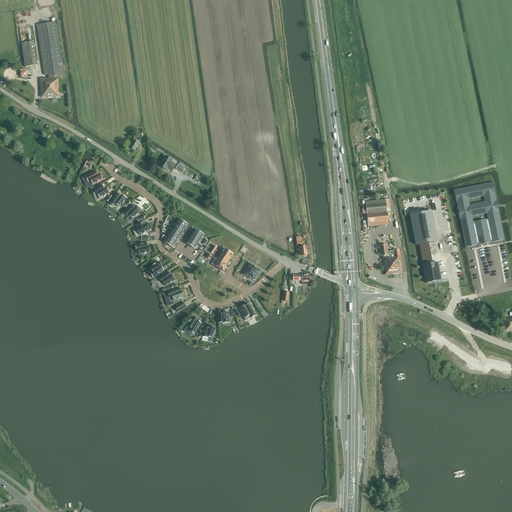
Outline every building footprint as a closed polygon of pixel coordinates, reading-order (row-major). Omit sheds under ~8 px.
[(57,22),(37,25),(45,75),(49,75),(49,78),(50,78),(50,82),(44,82),(44,96),(47,96),(48,97),(59,97),(58,81),(57,77),(65,76),(57,22)] [(25,67),(37,66),(34,42),(22,44),(25,67)] [(135,151),(139,144),(134,141),(129,148),(135,151)] [(174,171),(177,165),(171,162),(173,160),(166,156),(159,166),(166,170),(168,168),(174,171)] [(182,173),(185,168),(179,164),(176,169),(182,173)] [(96,171),(85,176),(88,182),(91,181),(93,185),(103,180),(100,173),(98,174),(96,171)] [(466,248),(481,245),(483,244),(487,243),(489,243),(504,240),(493,182),(454,190),(466,248)] [(92,191),(95,197),(98,195),(100,199),(110,193),(106,187),(104,188),(102,185),(92,191)] [(117,193),(110,204),(115,207),(117,205),(120,207),(127,199),(126,198),(121,194),(120,195),(117,193)] [(366,205),(362,205),(363,213),(367,213),(367,214),(387,212),(387,209),(390,208),(389,199),(366,202),(366,205)] [(132,205),(124,213),(129,217),(127,219),(130,222),(140,212),(135,207),(134,208),(132,205)] [(420,208),(409,211),(416,245),(419,245),(423,265),(427,283),(441,281),(438,263),(432,264),(428,243),(437,241),(432,211),(421,213),(420,208)] [(387,212),(367,214),(368,227),(388,225),(387,212)] [(179,219),(176,224),(184,230),(188,225),(179,219)] [(139,228),(136,229),(140,236),(149,231),(146,224),(144,225),(143,222),(137,225),(139,228)] [(176,224),(173,229),(181,234),(184,230),(176,224)] [(173,229),(170,234),(179,239),(181,234),(173,229)] [(195,230),(192,234),(200,240),(203,235),(195,230)] [(170,234),(167,238),(176,243),(179,239),(170,234)] [(192,234),(189,239),(197,244),(200,240),(192,234)] [(302,237),(296,237),(297,242),(297,246),(299,246),(299,247),(300,251),(301,256),(307,255),(306,246),(303,247),(303,245),(302,241),(302,237)] [(167,238),(165,242),(173,248),(176,243),(167,238)] [(194,249),(197,244),(189,239),(186,244),(194,249)] [(147,242),(136,245),(137,246),(138,251),(139,251),(140,255),(150,253),(149,246),(148,246),(147,242)] [(381,256),(388,255),(387,245),(380,246),(381,256)] [(225,249),(221,255),(229,260),(230,258),(233,254),(225,249)] [(394,256),(382,258),(385,275),(399,273),(399,272),(402,271),(403,271),(399,250),(394,251),(394,256)] [(221,255),(218,260),(227,266),(227,265),(226,265),(229,260),(221,255)] [(215,258),(212,264),(223,271),(227,266),(218,260),(215,258)] [(159,262),(150,268),(152,271),(150,273),(153,278),(157,276),(159,277),(164,274),(162,272),(164,271),(162,268),(163,268),(159,262)] [(260,271),(249,264),(242,275),(251,280),(251,279),(254,281),(260,271)] [(168,272),(159,278),(163,283),(164,283),(166,286),(175,280),(171,274),(170,275),(168,272)] [(179,288),(167,292),(171,302),(184,297),(182,291),(181,291),(179,288)] [(184,303),(175,308),(178,313),(187,307),(184,303)] [(246,305),(240,309),(246,320),(251,318),(256,316),(249,304),(246,306),(246,305)] [(222,314),(218,314),(219,323),(222,323),(229,323),(229,320),(230,320),(230,316),(229,316),(229,312),(222,312),(222,314)] [(187,326),(184,331),(187,333),(189,331),(194,334),(201,324),(198,322),(199,321),(193,317),(187,326)] [(511,317),(502,318),(503,334),(511,333),(511,317)] [(205,327),(202,337),(208,338),(208,341),(212,342),(216,328),(209,326),(208,328),(205,327)]
